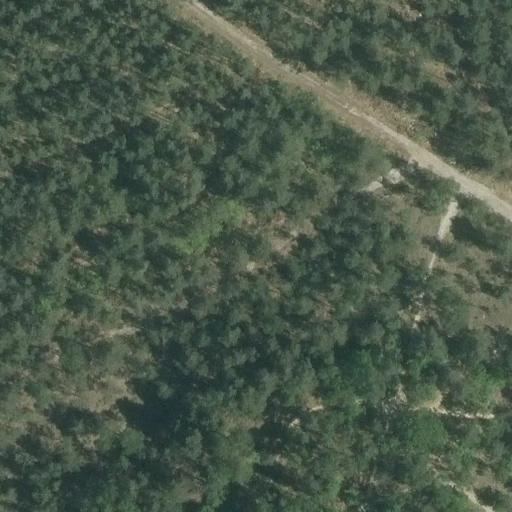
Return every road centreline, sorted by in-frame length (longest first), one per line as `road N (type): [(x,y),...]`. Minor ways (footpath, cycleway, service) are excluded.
road 1 (track): [(0,376),(145,322),(264,261),(356,193),(432,162)]
road 2 (track): [(183,0),(511,211)]
